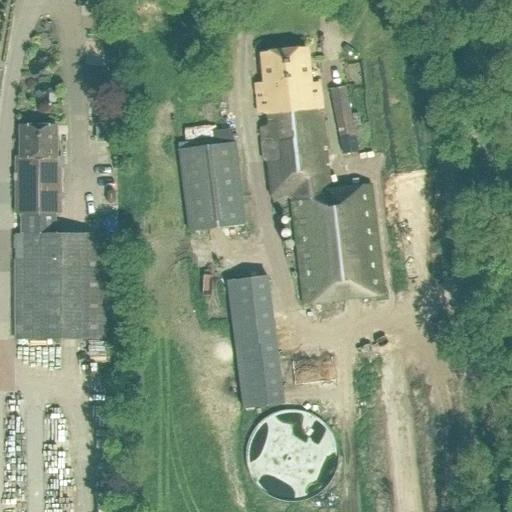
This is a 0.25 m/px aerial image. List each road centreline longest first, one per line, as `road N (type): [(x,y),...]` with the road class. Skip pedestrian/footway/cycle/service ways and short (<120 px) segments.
road 1 (unclassified): [(480,394),(421,0)]
road 2 (unknown): [(75,0),(86,105),(84,195)]
road 3 (unknown): [(32,0),(11,58),(0,182)]
road 4 (unknown): [(86,511),(88,457),(67,402),(0,379)]
road 5 (track): [(511,444),(480,394),(493,511)]
